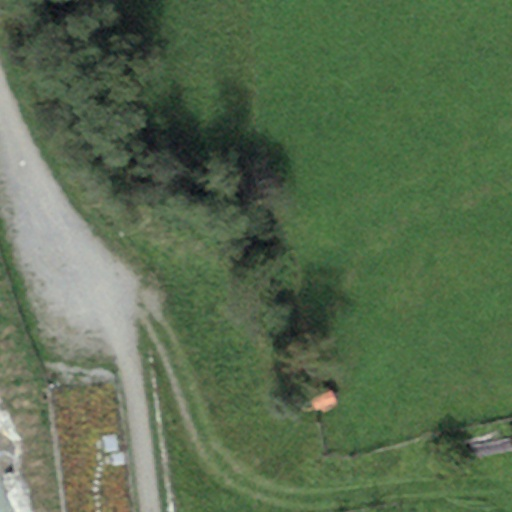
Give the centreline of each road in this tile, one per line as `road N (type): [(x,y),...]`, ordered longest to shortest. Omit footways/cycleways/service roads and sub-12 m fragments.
road 1 (track): [(46,388),(141,452),(280,500),(511,449)]
road 2 (track): [(0,227),(46,388)]
